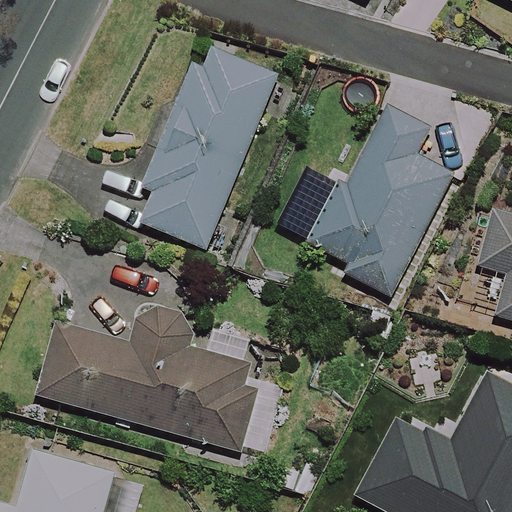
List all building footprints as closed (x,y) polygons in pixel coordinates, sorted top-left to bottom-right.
[(200,70),(193,68),(146,195),(153,198),(140,231),(211,257),(276,82),(206,56),(200,70)] [(379,108),(307,252),(350,273),(346,281),(389,303),(451,179),(409,159),(423,131),(379,108)] [(511,223),(494,219),(482,275),(506,280),(496,325),(511,328),(511,223)] [(242,392),(248,371),(178,351),(184,331),(139,319),(130,351),(56,330),(37,402),(241,458),(258,396),(242,392)] [(511,511),(511,389),(485,377),(457,436),(401,409),(354,505),(368,511),(511,511)] [(103,511),(113,478),(30,455),(13,511),(12,511),(0,508),(0,511),(103,511)]
